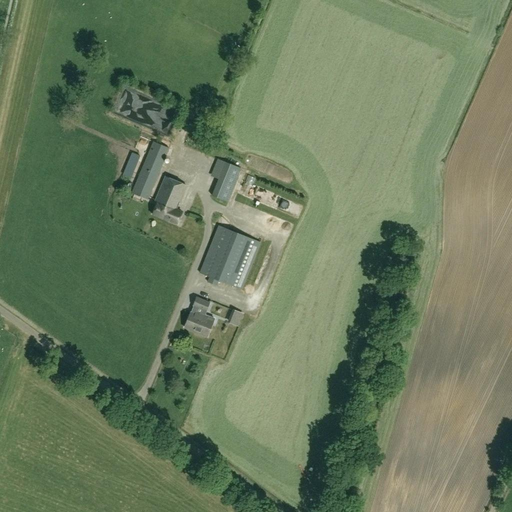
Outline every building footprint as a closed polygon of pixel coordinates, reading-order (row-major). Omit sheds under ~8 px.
[(128,93),(121,102),(130,108),(136,99),(128,93)] [(132,193),(148,199),(169,149),(153,142),(132,193)] [(121,174),(128,177),(135,160),(127,157),(121,174)] [(240,168),(218,159),(211,176),(218,179),(212,196),(227,202),(240,168)] [(157,204),(152,215),(176,225),(182,213),(175,210),(185,187),(165,178),(155,203),(157,204)] [(241,191),(260,198),(262,190),(244,183),(241,191)] [(241,290),(261,243),(219,226),(200,273),(210,277),(208,282),(217,286),(219,281),(241,290)] [(238,314),(232,334),(245,338),(251,319),(252,319),(264,281),(255,278),(251,293),(249,292),(242,315),(238,314)] [(208,300),(209,297),(199,293),(197,298),(196,298),(193,306),(206,311),(209,303),(207,302),(207,299),(208,300)] [(184,328),(207,337),(213,322),(207,319),(208,316),(196,312),(195,314),(190,313),(184,328)]
